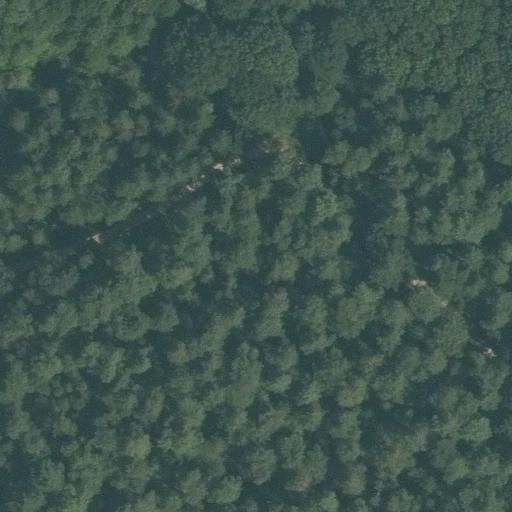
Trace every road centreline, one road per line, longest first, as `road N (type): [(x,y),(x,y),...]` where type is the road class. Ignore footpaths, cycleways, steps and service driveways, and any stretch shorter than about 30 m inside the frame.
road 1 (track): [(511,382),(307,163),(278,143)]
road 2 (track): [(278,143),(152,213),(0,272)]
